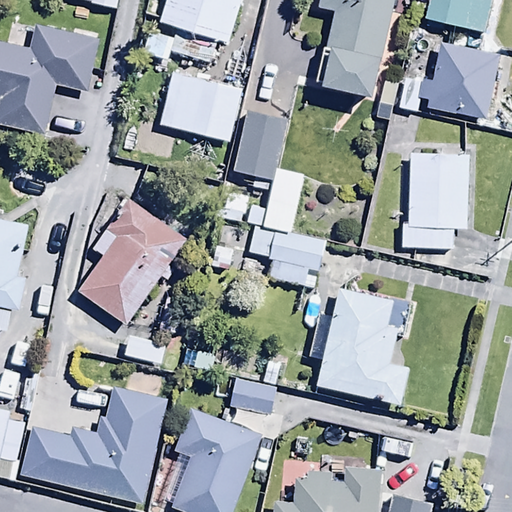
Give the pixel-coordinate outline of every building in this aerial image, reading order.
[(115,0),(76,0),(113,9),(115,0)] [(238,0),(163,0),(158,18),(176,24),(171,38),(147,30),(140,54),(165,62),(169,51),(209,63),(217,37),(226,40),(238,0)] [(315,0),(315,6),(331,9),(323,44),(317,43),(309,83),(369,95),(389,0),(315,0)] [(490,0),(423,0),(419,16),(482,33),(490,0)] [(28,49),(0,43),(0,126),(41,135),(51,86),(84,93),(95,38),(33,25),(28,49)] [(420,82),(417,97),(425,99),(423,107),(484,119),(496,53),(437,43),(431,79),(421,77),(420,82)] [(169,70),(155,123),(228,143),(242,90),(169,70)] [(417,97),(420,82),(400,79),(394,108),(414,112),(417,97)] [(270,191),(276,161),(284,163),(287,149),(293,151),(298,126),(285,123),(286,120),(244,111),(231,171),(241,173),(238,184),(244,185),(270,191)] [(407,153),(405,224),(399,224),(398,250),(416,250),(415,263),(438,264),(438,250),(448,250),(449,227),(464,228),(466,155),(407,153)] [(239,222),(244,185),(220,182),(215,219),(239,222)] [(74,291),(123,325),(158,276),(166,282),(192,245),(127,198),(91,248),(100,254),(74,291)] [(0,331),(4,333),(9,309),(16,310),(22,277),(15,276),(26,225),(0,219),(0,331)] [(265,260),(269,261),(266,276),(303,283),(306,269),(315,271),(322,240),(251,225),(245,253),(265,257),(265,260)] [(336,287),(329,315),(315,312),(305,356),(319,359),(313,385),(398,404),(406,366),(388,362),(393,339),(401,341),(410,305),(336,287)] [(167,341),(125,333),(121,357),(163,365),(167,341)] [(34,340),(17,338),(11,376),(28,379),(34,340)] [(274,387),(232,378),(225,407),(268,416),(274,387)] [(28,425),(17,473),(140,502),(164,399),(109,386),(96,435),(68,428),(66,434),(28,425)] [(0,479),(9,481),(22,423),(6,420),(8,408),(0,406),(0,479)] [(187,511),(231,511),(259,434),(186,408),(171,450),(185,455),(167,505),(187,511)] [(269,501),(268,511),(373,511),(374,466),(344,465),(343,479),(329,479),(329,472),(306,471),(305,477),(293,477),(293,502),(269,501)] [(430,511),(432,510),(390,496),(384,511),(430,511)]
